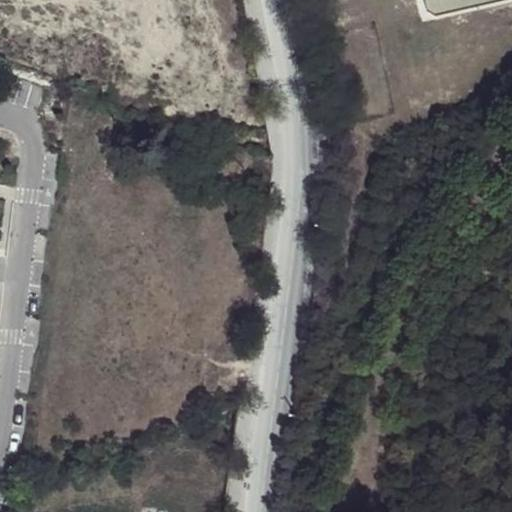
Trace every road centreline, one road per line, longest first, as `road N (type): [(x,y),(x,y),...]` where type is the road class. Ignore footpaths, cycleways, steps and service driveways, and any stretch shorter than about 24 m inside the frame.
road 1 (residential): [(259,511),(303,156),(274,0)]
road 2 (track): [(511,147),(431,254),(381,380),(348,511)]
